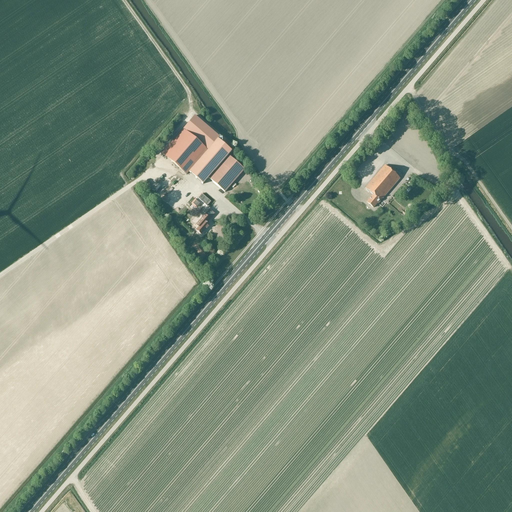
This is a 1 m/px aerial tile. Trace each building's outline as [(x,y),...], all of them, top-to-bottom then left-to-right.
[(182,130),(183,129),(208,150),(218,139),(220,137),(195,116),(167,92),(120,146),(140,163),(175,123),(182,130)] [(161,154),(186,175),(189,172),(208,150),(183,129),(182,130),(161,154)] [(232,151),(218,139),(208,150),(189,172),(203,184),(208,178),(209,178),(229,155),(228,155),(232,151)] [(209,178),(225,193),(245,170),(229,155),(209,178)] [(379,204),(400,178),(385,166),(366,189),(373,195),(367,202),(374,208),(378,203),(379,204)] [(202,194),(198,198),(207,206),(211,201),(202,194)] [(194,208),(199,203),(192,198),(188,203),(194,208)] [(204,221),(196,231),(201,235),(210,226),(207,223),(211,220),(205,215),(201,219),(204,221)] [(32,502),(42,492),(40,490),(30,500),(32,502)]
